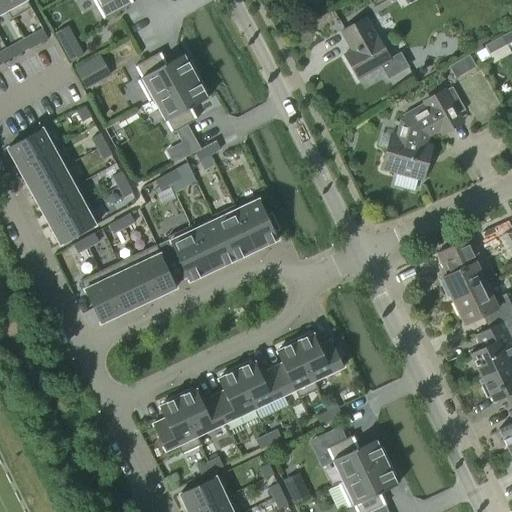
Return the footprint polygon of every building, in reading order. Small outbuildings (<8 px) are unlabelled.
[(26,0),(2,0),(8,10),(7,11),(11,19),(31,8),(26,0)] [(93,0),(104,18),(103,19),(104,20),(133,4),(133,3),(132,3),(130,0),(93,0)] [(365,17),(340,30),(351,51),(344,54),(357,77),(379,65),(387,80),(408,69),(400,54),(390,59),(377,35),(375,36),(365,17)] [(43,29),(32,35),(37,44),(47,38),(43,29)] [(507,45),(511,42),(511,30),(502,36),(507,45)] [(84,54),(78,43),(65,50),(71,61),(84,54)] [(21,53),(17,44),(6,50),(11,59),(21,53)] [(484,48),(475,53),(480,62),(489,57),(484,48)] [(11,59),(6,50),(0,53),(0,63),(0,64),(11,59)] [(154,99),(197,76),(190,63),(188,64),(183,56),(184,56),(183,55),(166,64),(160,54),(160,53),(160,52),(135,66),(135,67),(136,67),(141,77),(137,80),(137,81),(138,81),(150,103),(154,100),(154,99)] [(469,55),(450,66),(455,76),(475,65),(469,55)] [(84,64),(75,69),(86,89),(95,84),(84,64)] [(204,88),(197,76),(154,99),(154,100),(165,120),(165,121),(165,122),(166,122),(171,132),(172,133),(178,130),(189,124),(197,120),(196,118),(196,119),(190,108),(207,99),(207,98),(206,98),(202,90),(204,88)] [(391,135),(382,168),(399,172),(395,186),(414,191),(418,177),(421,178),(430,146),(424,144),(426,135),(457,117),(456,115),(465,110),(452,87),(443,92),(415,107),(402,114),(404,119),(401,122),(397,137),(391,135)] [(76,111),(82,122),(91,117),(85,107),(76,111)] [(189,124),(178,130),(190,152),(202,146),(189,124)] [(7,148),(18,168),(53,149),(42,129),(7,148)] [(91,139),(97,149),(106,144),(100,134),(91,139)] [(215,141),(205,146),(210,155),(220,149),(215,141)] [(106,144),(97,149),(103,160),(111,155),(106,144)] [(210,155),(205,146),(195,152),(199,161),(210,155)] [(53,149),(18,168),(28,187),(64,168),(53,149)] [(28,187),(39,206),(74,186),(64,168),(28,187)] [(165,175),(170,184),(181,178),(176,169),(165,175)] [(118,187),(127,182),(121,172),(112,177),(118,187)] [(160,190),(170,184),(165,175),(155,181),(160,190)] [(132,193),(127,182),(118,187),(124,198),(132,193)] [(74,186),(39,206),(49,225),(84,205),(74,186)] [(236,210),(255,250),(278,240),(274,231),(278,229),(271,214),(266,216),(258,199),(237,210),(236,210)] [(84,205),(49,225),(60,245),(95,225),(84,205)] [(233,261),(255,250),(236,210),(237,210),(235,205),(211,216),(213,221),(214,220),(233,261)] [(130,214),(119,219),(124,228),(134,222),(130,214)] [(124,228),(119,219),(109,225),(113,234),(124,228)] [(213,221),(193,230),(192,231),(211,271),(233,261),(214,220),(213,221)] [(192,231),(193,230),(191,226),(167,237),(189,282),(211,271),(192,231)] [(83,239),(88,248),(99,242),(94,233),(83,239)] [(441,277),(453,300),(484,285),(467,251),(472,249),(467,238),(444,250),(454,270),(441,277)] [(78,254),(88,248),(83,239),(73,245),(78,254)] [(137,254),(157,297),(176,288),(156,245),(137,254)] [(137,254),(118,263),(138,306),(157,297),(137,254)] [(118,263),(99,272),(119,315),(138,306),(118,263)] [(119,315),(99,272),(80,281),(100,324),(119,315)] [(483,315),(489,328),(509,318),(511,316),(511,310),(504,294),(492,300),(484,285),(453,300),(465,324),(483,315)] [(511,323),(509,318),(489,328),(475,335),(481,347),(469,353),(481,376),(511,361),(511,352),(508,344),(511,341),(511,323)] [(308,334),(293,341),(313,381),(314,381),(343,367),(330,340),(319,346),(313,334),(309,336),(308,334)] [(282,364),(271,369),(283,395),(294,390),(298,399),(318,390),(314,381),(313,381),(293,341),(279,347),(280,350),(276,352),(282,364)] [(511,361),(481,376),(493,402),(505,396),(511,406),(511,405),(511,361)] [(235,368),(254,409),(283,395),(271,369),(260,374),(254,362),(250,364),(249,362),(235,368)] [(225,423),(254,409),(235,368),(221,375),(222,377),(217,379),(223,391),(212,396),(225,423)] [(197,436),(225,423),(212,396),(201,402),(196,389),(192,391),(190,389),(176,396),(196,437),(197,436)] [(196,437),(176,396),(162,403),(163,405),(159,407),(164,419),(153,424),(165,451),(177,445),(181,454),(200,445),(197,436),(196,437)] [(328,413),(332,422),(343,416),(338,407),(328,413)] [(508,452),(511,450),(511,410),(508,412),(511,420),(511,421),(497,429),(508,452)] [(321,427),(332,422),(328,413),(317,418),(321,427)] [(277,429),(266,434),(271,444),(281,438),(277,429)] [(271,444),(266,434),(255,440),(260,449),(271,444)] [(333,461),(343,482),(343,483),(388,462),(381,448),(379,449),(375,441),(376,441),(375,440),(357,448),(352,437),(353,437),(352,436),(326,448),(327,449),(332,460),(332,461),(333,461)] [(208,462),(212,471),(223,466),(219,457),(208,462)] [(201,476),(212,471),(208,462),(197,467),(201,476)] [(343,483),(343,482),(338,484),(349,506),(349,508),(354,505),(356,511),(370,511),(385,505),(385,504),(384,504),(379,494),(397,485),(396,484),(392,476),(394,475),(388,462),(343,483)] [(258,468),(264,479),(273,475),(267,464),(258,468)] [(187,511),(193,511),(225,497),(215,477),(179,494),(187,511)] [(283,483),(294,506),(311,498),(305,487),(300,489),(295,477),(283,483)] [(268,488),(273,499),(282,494),(277,484),(268,488)] [(282,494),(273,499),(278,510),(287,505),(282,494)] [(231,511),(225,497),(193,511),(231,511)]
